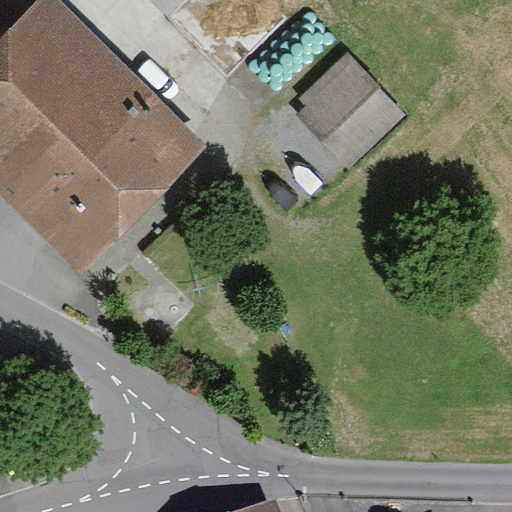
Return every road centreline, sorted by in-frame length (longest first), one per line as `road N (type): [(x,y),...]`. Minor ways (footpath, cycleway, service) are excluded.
road 1 (residential): [(511,483),(264,472),(167,483)]
road 2 (residential): [(167,483),(120,383),(0,304)]
road 3 (residential): [(167,483),(43,511)]
